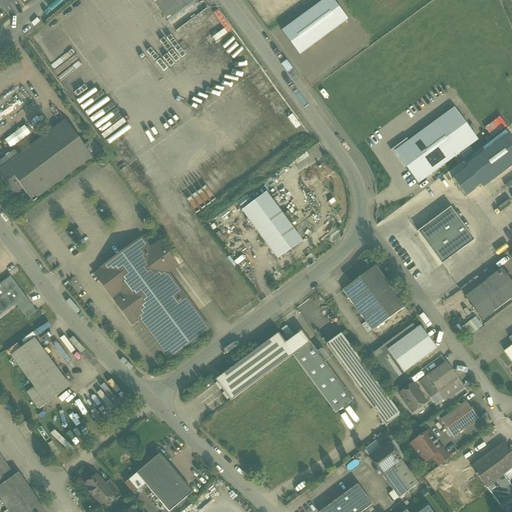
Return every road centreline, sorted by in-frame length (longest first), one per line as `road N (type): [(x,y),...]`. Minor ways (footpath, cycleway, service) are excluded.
road 1 (unclassified): [(357,234),(364,193),(354,165),(230,0)]
road 2 (unclassified): [(148,398),(333,262),(357,234)]
road 3 (unclassified): [(0,227),(148,398)]
road 4 (unclassified): [(357,234),(376,238),(497,405)]
road 5 (unclassified): [(148,398),(267,511)]
